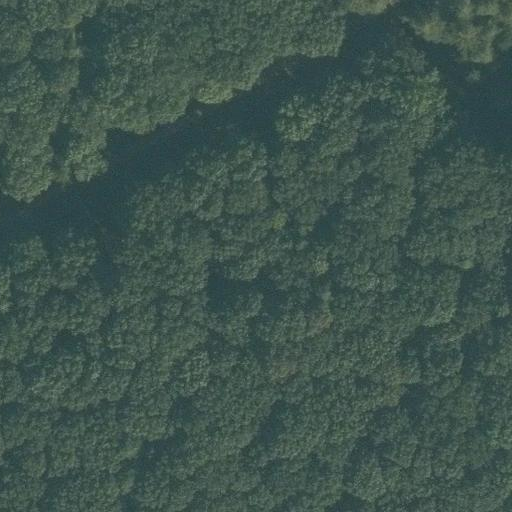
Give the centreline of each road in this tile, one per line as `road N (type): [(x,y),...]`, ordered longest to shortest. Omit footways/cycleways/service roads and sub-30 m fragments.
road 1 (track): [(370,0),(0,208)]
road 2 (track): [(370,0),(511,117)]
